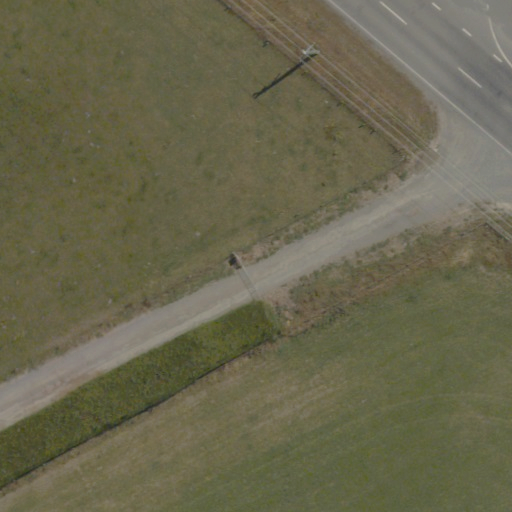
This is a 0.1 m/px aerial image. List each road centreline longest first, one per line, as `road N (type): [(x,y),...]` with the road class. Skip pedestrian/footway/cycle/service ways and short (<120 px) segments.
road 1 (track): [(511,151),(0,387)]
road 2 (tertiary): [(378,0),(511,112)]
